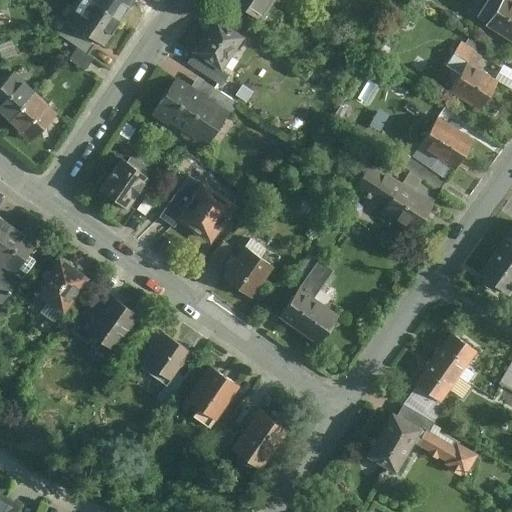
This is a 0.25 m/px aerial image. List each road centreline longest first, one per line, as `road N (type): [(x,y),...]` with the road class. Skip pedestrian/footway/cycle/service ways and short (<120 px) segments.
road 1 (residential): [(343,408),(46,203)]
road 2 (residential): [(181,0),(46,203)]
road 3 (residential): [(431,283),(343,408)]
road 4 (residential): [(511,168),(431,283)]
road 5 (residential): [(343,408),(279,511)]
